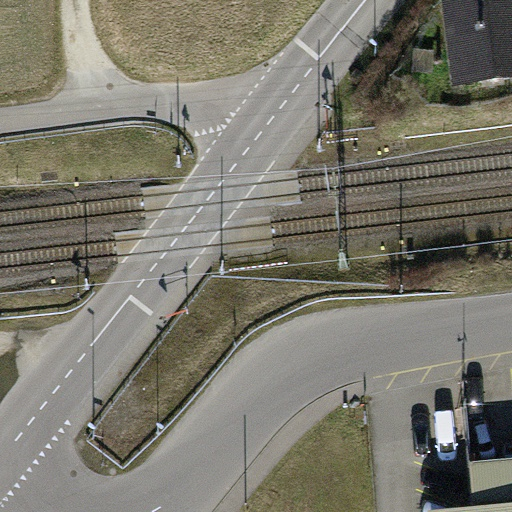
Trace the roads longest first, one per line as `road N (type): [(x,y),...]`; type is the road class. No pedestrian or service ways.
road 1 (tertiary): [(0,465),(371,0)]
road 2 (unclassified): [(161,511),(259,390),(287,368),(322,352),(511,326)]
road 3 (track): [(274,118),(207,100),(0,125)]
road 4 (unknown): [(435,336),(435,511)]
